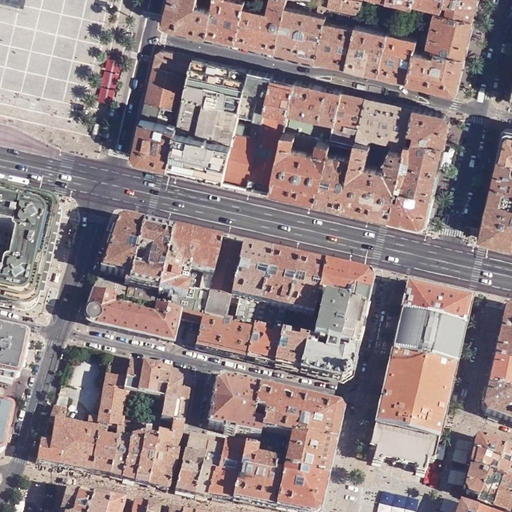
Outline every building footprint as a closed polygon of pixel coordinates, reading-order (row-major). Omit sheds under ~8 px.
[(217,0),(169,0),(165,20),(169,25),(209,35),(217,0)] [(217,0),(209,35),(238,41),(245,10),(247,2),(239,0),(217,0)] [(238,41),(277,51),(287,9),(289,0),(273,0),(270,16),(245,10),(238,41)] [(277,51),(318,60),(327,21),(331,7),(332,0),(313,0),(314,1),(312,6),(320,8),(318,15),(287,9),(277,51)] [(332,0),(331,7),(360,13),(363,1),(359,0),(332,0)] [(450,14),(474,20),(478,0),(445,0),(444,8),(451,10),(450,14)] [(104,13),(100,6),(87,3),(84,17),(79,19),(70,17),(56,24),(53,17),(20,10),(18,6),(0,2),(0,114),(46,125),(52,99),(77,105),(81,87),(88,84),(104,13)] [(465,57),(474,20),(450,14),(443,13),(438,11),(430,49),(465,57)] [(318,60),(347,67),(357,28),(327,21),(318,60)] [(347,67),(379,74),(388,32),(357,25),(357,28),(347,67)] [(379,74),(410,81),(417,46),(418,39),(388,32),(379,74)] [(458,88),(465,57),(430,49),(417,46),(410,81),(453,91),(458,88)] [(182,108),(196,57),(187,55),(170,51),(164,50),(157,54),(147,100),(182,108)] [(250,70),(196,57),(182,108),(168,167),(225,179),(239,121),(250,70)] [(273,75),(250,70),(239,121),(261,125),(266,107),(273,75)] [(296,80),(273,75),(266,107),(281,110),(281,114),(288,115),(296,80)] [(344,91),(296,80),(288,115),(285,131),(284,132),(330,143),(344,91)] [(368,97),(344,91),(330,143),(328,151),(354,157),(359,134),(368,97)] [(415,107),(368,97),(359,134),(372,137),(384,140),(406,146),(408,137),(415,107)] [(168,167),(182,108),(147,100),(135,153),(138,160),(168,167)] [(447,115),(415,107),(408,137),(445,146),(451,122),(447,115)] [(261,125),(239,121),(225,179),(248,184),(262,125),(261,125)] [(109,138),(112,127),(96,122),(93,134),(109,138)] [(262,125),(248,184),(271,190),(284,132),(285,131),(262,125)] [(511,159),(511,129),(504,134),(499,156),(511,159)] [(284,132),(271,190),(317,200),(328,151),(330,143),(284,132)] [(372,137),(359,134),(354,157),(342,205),(389,216),(396,186),(402,161),(406,146),(384,140),(378,166),(366,163),(372,137)] [(445,146),(408,137),(406,146),(402,161),(440,170),(445,146)] [(328,151),(317,200),(342,205),(354,157),(328,151)] [(511,159),(499,156),(493,182),(511,186),(511,159)] [(435,195),(440,170),(402,161),(396,186),(435,195)] [(511,186),(493,182),(482,233),(486,239),(511,245),(511,186)] [(396,186),(389,216),(422,223),(429,221),(435,195),(396,186)] [(0,191),(0,305),(16,309),(20,309),(25,308),(31,305),(35,302),(37,298),(58,214),(50,203),(0,191)] [(125,285),(129,286),(132,270),(136,256),(143,225),(131,222),(123,220),(117,224),(101,272),(126,277),(125,285)] [(129,286),(126,299),(156,306),(174,232),(160,228),(143,225),(136,256),(143,257),(140,271),(132,270),(129,286)] [(174,232),(156,306),(203,316),(221,242),(192,236),(174,232)] [(221,242),(203,316),(225,321),(229,305),(242,247),(233,245),(221,242)] [(242,247),(229,305),(258,312),(272,254),(257,250),(245,248),(242,247)] [(258,312),(254,328),(270,331),(282,334),(298,260),(282,256),(272,254),(258,312)] [(298,260),(282,334),(308,340),(317,299),(324,266),(311,263),(298,260)] [(324,266),(317,299),(366,311),(372,281),(368,276),(346,271),(324,266)] [(94,292),(126,299),(129,286),(125,285),(103,281),(103,280),(99,279),(94,292)] [(407,287),(372,436),(378,438),(373,460),(425,472),(431,450),(436,452),(471,302),(407,287)] [(156,306),(126,299),(94,292),(85,318),(89,325),(174,344),(179,322),(191,324),(188,348),(195,349),(203,316),(156,306)] [(317,299),(308,340),(313,341),(333,346),(357,352),(361,332),(366,311),(317,299)] [(511,308),(503,312),(492,360),(511,365),(511,308)] [(225,321),(203,316),(195,349),(247,361),(254,328),(225,321)] [(254,328),(247,361),(274,367),(282,334),(270,331),(254,328)] [(0,330),(0,376),(13,379),(20,375),(27,342),(23,336),(0,330)] [(282,334),(274,367),(301,373),(307,346),(312,347),(313,341),(308,340),(282,334)] [(307,346),(301,373),(342,383),(352,377),(357,352),(333,346),(313,341),(312,347),(307,346)] [(187,374),(131,363),(110,359),(101,418),(91,417),(90,427),(66,424),(67,412),(65,411),(68,400),(58,397),(50,422),(56,424),(54,439),(46,437),(44,443),(42,443),(36,463),(83,473),(90,474),(96,449),(115,454),(118,429),(133,430),(141,430),(142,425),(134,424),(134,421),(124,419),(128,394),(163,401),(166,389),(189,393),(191,379),(187,374)] [(511,365),(492,360),(486,387),(511,393),(511,365)] [(215,385),(207,428),(223,432),(223,435),(238,438),(239,435),(259,439),(260,439),(266,413),(256,410),(260,390),(248,387),(247,386),(235,383),(234,384),(222,381),(215,385)] [(511,393),(486,387),(481,408),(485,415),(511,424),(511,393)] [(187,405),(189,393),(166,389),(163,401),(187,405)] [(260,439),(259,439),(257,444),(280,448),(283,435),(291,437),(335,447),(342,414),(338,408),(260,390),(256,410),(266,413),(260,439)] [(183,426),(187,405),(163,401),(159,421),(183,426)] [(8,407),(0,405),(0,451),(4,449),(12,414),(8,407)] [(176,465),(183,426),(159,421),(158,430),(147,486),(168,491),(176,465)] [(122,481),(133,430),(118,429),(115,454),(109,478),(122,481)] [(145,430),(141,430),(133,430),(122,481),(135,484),(145,430)] [(135,484),(147,486),(158,430),(145,430),(135,484)] [(215,443),(205,440),(189,437),(185,452),(205,457),(201,471),(194,495),(207,498),(208,496),(224,444),(221,444),(221,440),(215,439),(215,443)] [(327,481),(335,447),(291,437),(288,449),(280,448),(276,462),(285,464),(284,471),(327,481)] [(499,463),(505,448),(480,439),(473,443),(471,453),(499,463)] [(244,449),(224,444),(208,496),(232,501),(244,449)] [(256,451),(244,449),(232,501),(275,510),(284,471),(275,469),(276,462),(280,448),(257,444),(256,451)] [(511,455),(511,450),(505,448),(499,463),(494,477),(501,479),(505,481),(511,455)] [(96,449),(90,474),(109,478),(115,454),(96,449)] [(205,457),(185,452),(181,467),(201,471),(205,457)] [(494,477),(499,463),(471,453),(467,467),(494,477)] [(201,471),(181,467),(175,492),(194,495),(201,471)] [(501,479),(494,477),(467,467),(462,490),(466,497),(476,501),(476,503),(492,508),(501,479)] [(284,471),(275,510),(282,511),(319,511),(327,481),(284,471)] [(511,511),(511,483),(505,481),(501,479),(492,508),(502,511),(511,511)] [(75,511),(80,493),(67,491),(60,511),(75,511)] [(89,511),(93,495),(80,493),(75,511),(89,511)] [(106,511),(110,498),(93,495),(89,511),(106,511)] [(121,511),(125,500),(110,498),(106,511),(121,511)] [(146,511),(148,505),(135,502),(132,511),(146,511)]
